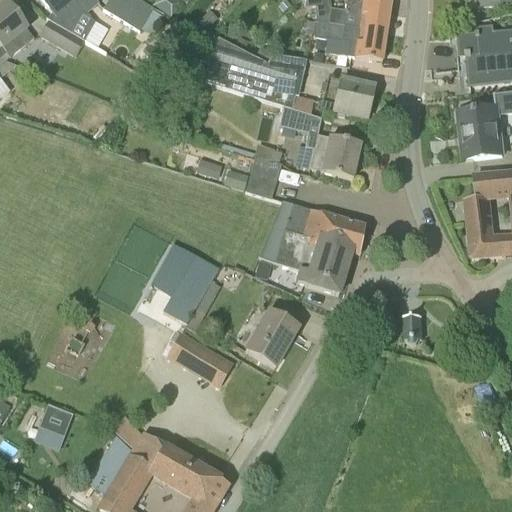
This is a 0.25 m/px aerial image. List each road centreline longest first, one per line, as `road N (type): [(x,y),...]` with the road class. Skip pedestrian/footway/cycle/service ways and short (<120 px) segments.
road 1 (unclassified): [(225,511),(364,287),(378,278),(451,274)]
road 2 (residential): [(451,274),(419,195),(407,133),(416,0)]
